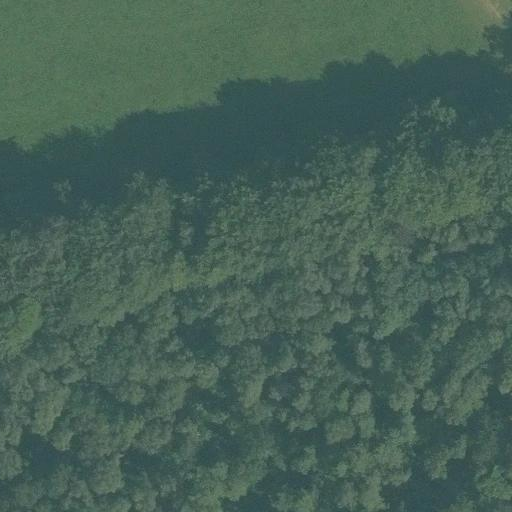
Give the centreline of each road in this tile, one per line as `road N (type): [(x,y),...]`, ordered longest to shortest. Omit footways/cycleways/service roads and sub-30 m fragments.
road 1 (unclassified): [(0,274),(511,133)]
road 2 (track): [(370,511),(449,438),(483,392),(511,329)]
